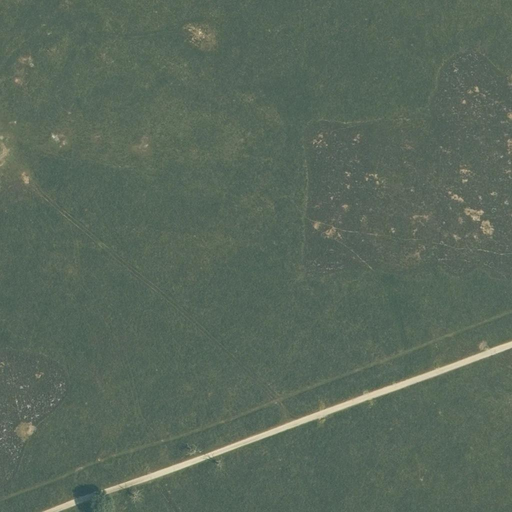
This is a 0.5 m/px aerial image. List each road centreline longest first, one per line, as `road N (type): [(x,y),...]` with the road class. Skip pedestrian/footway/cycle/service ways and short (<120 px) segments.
road 1 (unknown): [(0,500),(511,313)]
road 2 (track): [(511,344),(50,511)]
